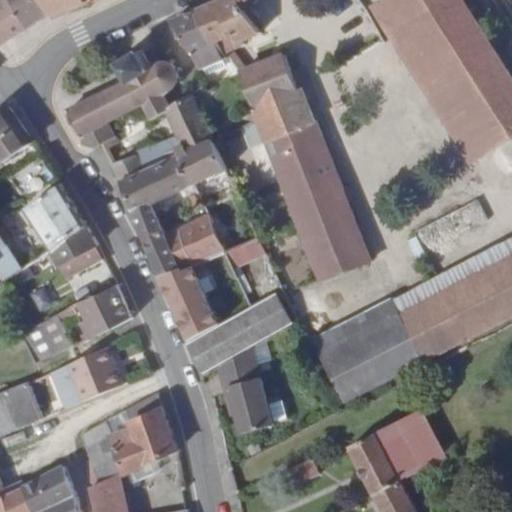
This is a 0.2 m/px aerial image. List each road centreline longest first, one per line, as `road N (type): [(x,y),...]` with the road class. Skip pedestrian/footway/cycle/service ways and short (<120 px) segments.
road 1 (tertiary): [(35,82),(37,103),(95,191),(166,332),(204,434),(219,511)]
road 2 (tertiary): [(158,0),(59,50),(35,82)]
